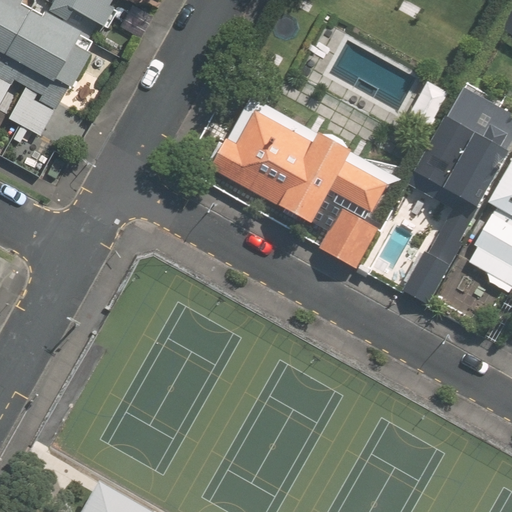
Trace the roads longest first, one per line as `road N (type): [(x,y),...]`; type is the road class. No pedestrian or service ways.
road 1 (residential): [(115,176),(511,399)]
road 2 (residential): [(217,0),(115,176)]
road 3 (residential): [(75,250),(0,389)]
